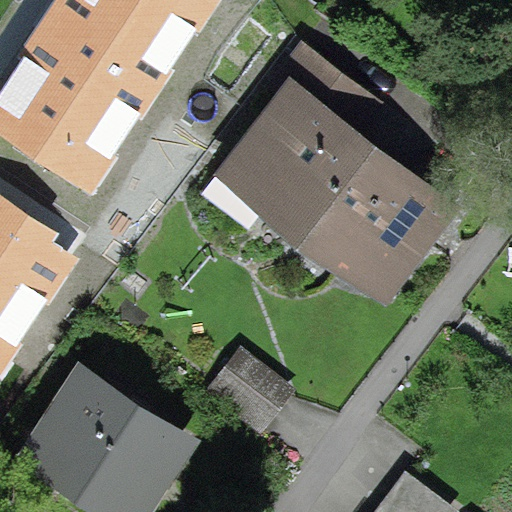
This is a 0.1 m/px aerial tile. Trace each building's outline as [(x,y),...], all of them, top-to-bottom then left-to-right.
[(269,192),(313,225),(369,151),(342,131),(370,92),(311,47),(303,57),(299,54),(274,86),(291,99),(245,158),(277,182),(269,192)] [(437,203),(369,151),(313,225),(381,277),(410,239),(421,247),(448,212),(437,203)] [(210,389),(258,426),(286,390),(238,353),(210,389)] [(87,377),(42,446),(79,469),(72,479),(122,511),(125,511),(168,446),(176,452),(184,439),(144,413),(149,405),(131,393),(126,401),(117,396),(123,387),(113,382),(107,390),(87,377)] [(449,511),(451,510),(408,477),(381,511),(449,511)]
